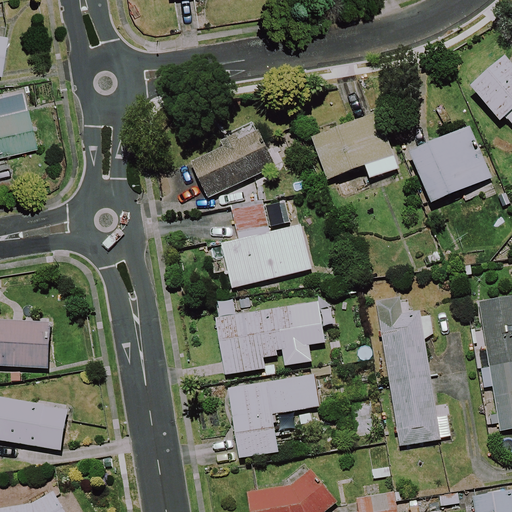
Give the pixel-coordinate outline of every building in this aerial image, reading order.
[(511,130),(511,71),(505,63),(470,93),(498,126),(504,121),(511,130)] [(0,159),(34,151),(26,113),(0,118),(0,159)] [(399,172),(379,119),(311,143),(326,184),(363,171),(368,184),(399,172)] [(490,181),(467,131),(407,158),(430,208),(490,181)] [(222,198),(226,213),(259,205),(258,202),(254,183),(274,173),(255,134),(186,167),(206,206),(222,198)] [(260,208),(230,215),(237,244),(207,251),(213,276),(225,273),(230,291),(309,272),(299,229),(267,237),(260,208)] [(486,417),(488,429),(494,428),(495,436),(511,432),(511,299),(475,306),(494,416),(486,417)] [(398,450),(439,443),(438,440),(450,438),(445,408),(433,410),(422,341),(431,339),(427,315),(401,319),(398,302),(374,306),(398,450)] [(255,382),(276,378),(273,365),(265,367),(264,362),(277,360),(276,354),(281,353),(283,369),(310,365),(308,348),(324,346),(317,305),(212,322),(221,379),(254,374),(255,382)] [(0,369),(46,373),(50,327),(0,322),(0,369)] [(277,456),(274,435),(313,429),(311,411),(318,410),(313,379),(225,391),(236,462),(277,456)] [(65,412),(0,402),(0,443),(59,453),(65,412)] [(368,471),(370,484),(390,479),(387,467),(368,471)] [(244,495),(246,511),(325,511),(335,504),(304,468),(278,490),(244,495)] [(511,511),(511,493),(470,500),(471,511),(511,511)] [(355,511),(393,511),(391,495),(354,501),(355,511)] [(0,511),(61,511),(53,496),(31,507),(0,511)]
